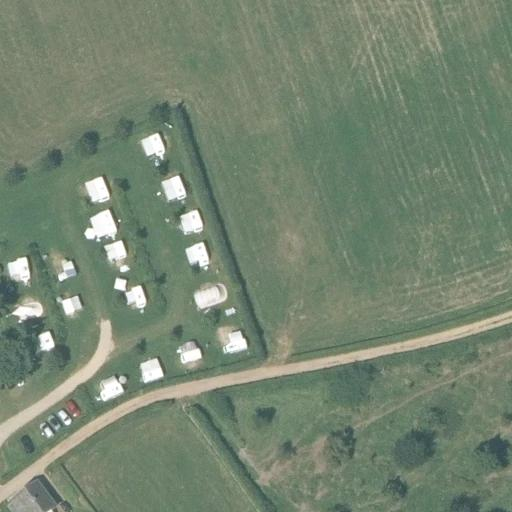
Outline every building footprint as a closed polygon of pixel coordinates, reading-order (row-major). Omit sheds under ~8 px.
[(87,197),(109,196),(108,176),(86,177),(87,197)] [(101,231),(121,230),(119,208),(99,209),(101,231)] [(110,255),(118,274),(137,266),(129,247),(110,255)] [(213,250),(190,256),(194,271),(217,264),(213,250)] [(215,308),(231,304),(227,291),(212,296),(215,308)] [(40,299),(22,304),(27,323),(45,319),(40,299)] [(227,330),(229,345),(248,343),(246,328),(227,330)] [(168,359),(149,362),(153,383),(172,379),(168,359)] [(114,402),(128,395),(120,380),(106,387),(114,402)] [(36,485),(12,503),(18,511),(51,511),(54,510),(36,485)]
